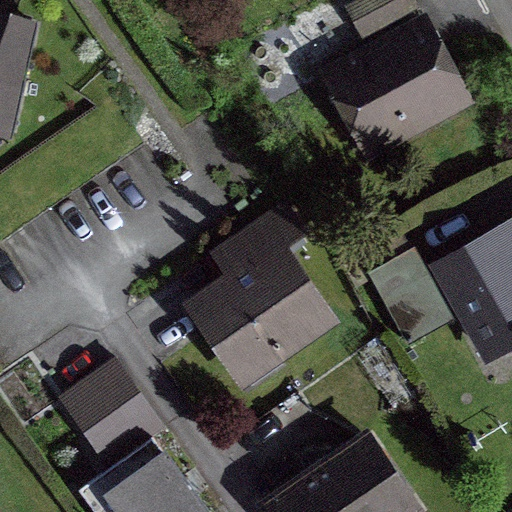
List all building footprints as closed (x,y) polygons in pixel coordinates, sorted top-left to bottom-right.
[(411,8),(407,0),(363,0),(345,10),(359,36),(411,8)] [(5,140),(9,141),(33,27),(18,22),(0,15),(0,122),(8,125),(5,140)] [(326,76),(366,151),(461,101),(420,26),(326,76)] [(0,241),(10,235),(34,219),(57,202),(81,186),(105,169),(129,152),(141,144),(121,115),(0,199),(0,241)] [(249,269),(192,307),(241,378),(324,321),(276,251),(299,235),(281,209),(231,244),(249,269)] [(511,226),(437,269),(478,343),(506,328),(511,338),(511,226)] [(425,276),(411,249),(366,273),(380,300),(425,276)] [(125,394),(104,366),(60,398),(81,427),(125,394)] [(209,511),(155,435),(77,490),(93,511),(209,511)] [(364,439),(268,504),(273,511),(408,511),(413,509),(364,439)]
